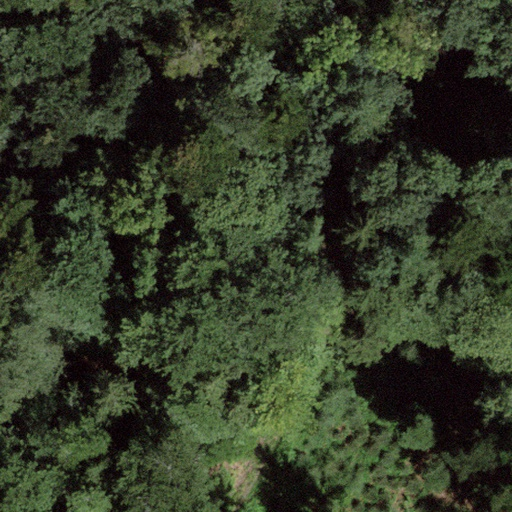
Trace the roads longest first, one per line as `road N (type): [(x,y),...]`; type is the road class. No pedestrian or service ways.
road 1 (track): [(224,511),(281,443),(373,203),(376,77),(511,49)]
road 2 (track): [(511,360),(373,203)]
